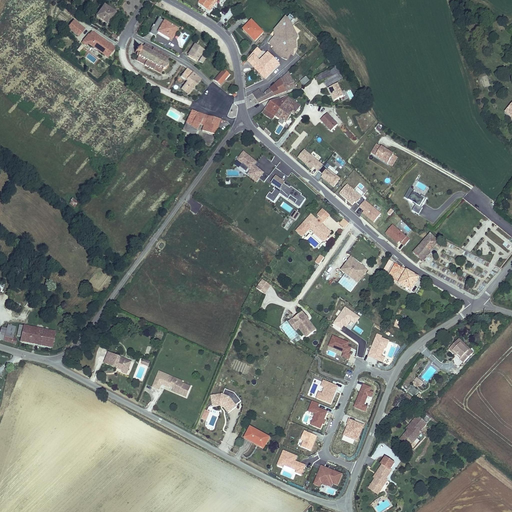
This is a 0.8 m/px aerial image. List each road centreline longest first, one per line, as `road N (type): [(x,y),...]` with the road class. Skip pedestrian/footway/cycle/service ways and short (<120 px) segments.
road 1 (tertiary): [(54,357),(273,481),(348,505)]
road 2 (tertiary): [(54,357),(79,339),(241,124)]
road 3 (tertiary): [(477,303),(391,251),(274,149)]
road 4 (tertiary): [(348,505),(396,369),(416,344),(477,303)]
road 5 (residential): [(129,30),(119,46),(137,78),(241,124)]
road 6 (tertiary): [(242,101),(227,38),(168,0)]
road 7 (residential): [(129,30),(242,101)]
